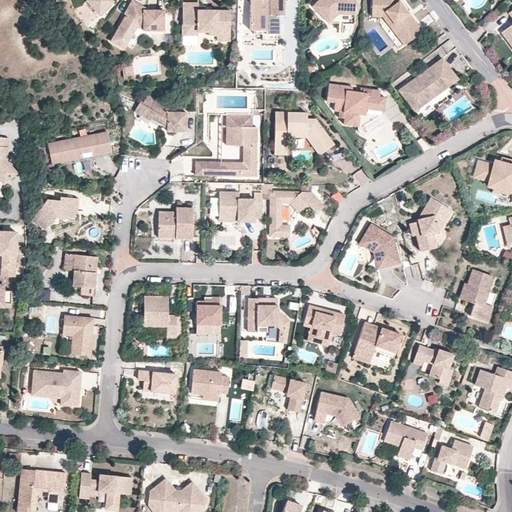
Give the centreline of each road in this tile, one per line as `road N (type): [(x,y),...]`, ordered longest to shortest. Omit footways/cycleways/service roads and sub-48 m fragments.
road 1 (residential): [(511,117),(353,202),(313,267)]
road 2 (residential): [(313,267),(124,276)]
road 3 (residential): [(439,511),(265,461)]
road 4 (residential): [(124,276),(103,439)]
road 5 (residential): [(265,461),(103,439)]
road 6 (residential): [(511,105),(430,0)]
